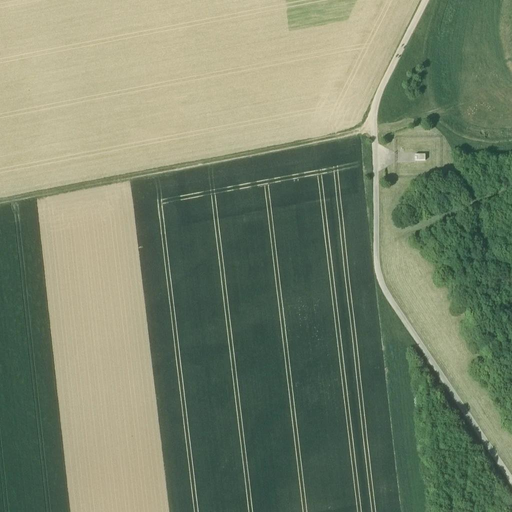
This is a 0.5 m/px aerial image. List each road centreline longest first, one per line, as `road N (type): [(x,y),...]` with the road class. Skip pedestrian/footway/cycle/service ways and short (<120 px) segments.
road 1 (track): [(423,0),(375,99),(376,268),(511,482)]
road 2 (track): [(0,200),(372,127)]
